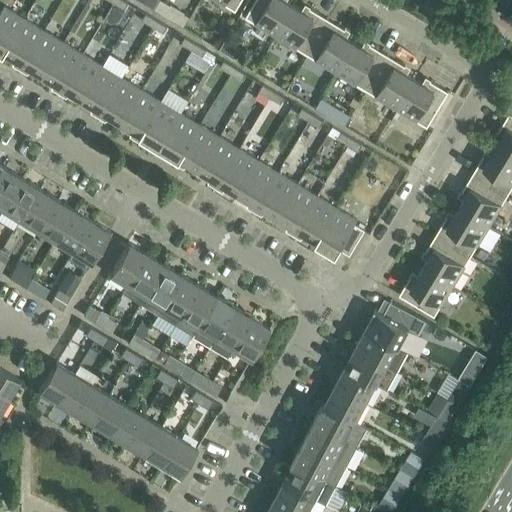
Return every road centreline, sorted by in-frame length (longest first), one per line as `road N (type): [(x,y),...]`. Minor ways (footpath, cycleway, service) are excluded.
road 1 (residential): [(327,307),(358,301),(479,98),(478,75),(357,0)]
road 2 (residential): [(0,107),(327,307)]
road 3 (residential): [(327,307),(214,511)]
